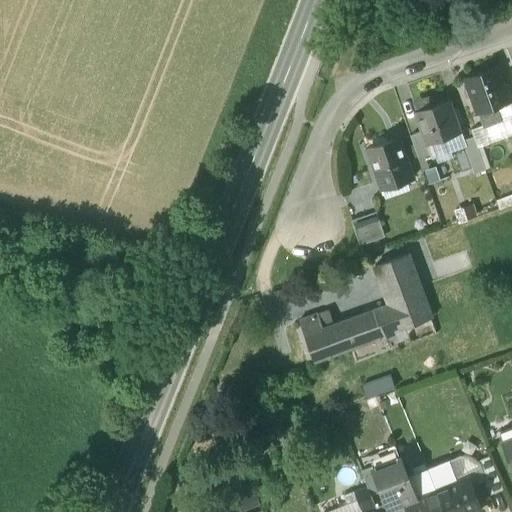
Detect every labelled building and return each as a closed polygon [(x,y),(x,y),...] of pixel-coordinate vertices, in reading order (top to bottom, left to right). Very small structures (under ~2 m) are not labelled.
[(497,65),(465,75),(483,125),(502,119),(497,105),(511,100),(511,99),(505,80),(502,81),(497,65)] [(447,98),(415,109),(422,129),(427,142),(428,141),(459,130),(447,98)] [(422,129),(408,134),(416,155),(431,150),(428,141),(427,142),(422,129)] [(464,144),(462,140),(459,130),(428,141),(431,150),(433,155),(464,144)] [(480,158),(473,136),(462,140),(464,144),(470,161),(480,158)] [(388,141),(367,148),(383,195),(404,188),(402,181),(412,177),(400,143),(390,147),(388,141)] [(346,213),(358,246),(383,238),(371,205),(346,213)] [(412,249),(376,262),(400,329),(437,316),(412,249)] [(316,360),(400,329),(391,305),(328,328),(322,311),(301,319),(316,360)] [(365,396),(394,390),(390,374),(361,381),(365,396)] [(511,427),(491,435),(511,486),(511,427)] [(407,476),(395,446),(378,452),(382,463),(372,467),(381,490),(389,509),(404,503),(415,498),(407,476)] [(486,489),(500,484),(488,453),(474,459),(479,472),(486,489)] [(468,477),(479,472),(474,459),(459,456),(427,469),(435,489),(468,477)] [(372,465),(360,470),(363,478),(370,495),(381,490),(372,467),(372,465)] [(443,511),(435,489),(427,469),(407,476),(415,498),(404,503),(406,511),(443,511)] [(476,511),(481,510),(468,477),(435,489),(443,511),(476,511)] [(347,484),(354,502),(358,501),(361,509),(373,504),(370,495),(363,478),(347,484)] [(329,511),(362,511),(361,509),(358,501),(354,502),(329,511)]
